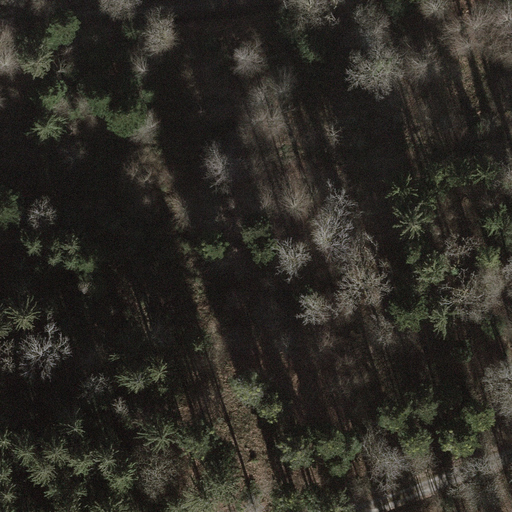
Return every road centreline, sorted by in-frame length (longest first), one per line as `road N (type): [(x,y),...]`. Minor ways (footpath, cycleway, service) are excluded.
road 1 (track): [(249,0),(0,27)]
road 2 (track): [(382,511),(511,464)]
